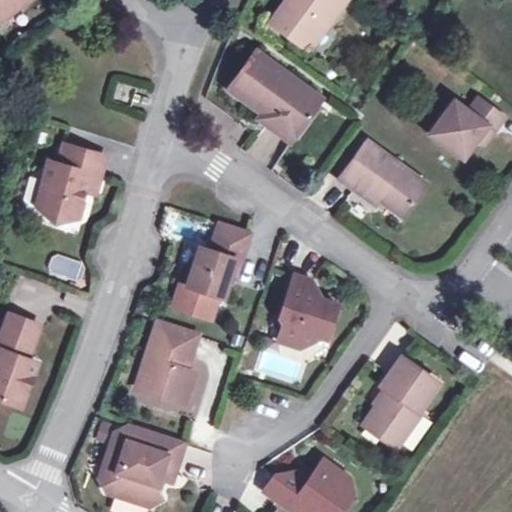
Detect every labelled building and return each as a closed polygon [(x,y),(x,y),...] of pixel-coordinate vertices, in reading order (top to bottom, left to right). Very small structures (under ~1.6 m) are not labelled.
[(0,0),(0,18),(26,0),(0,0)] [(287,0),(271,22),(308,49),(343,0),(287,0)] [(227,87),(261,112),(269,118),(266,123),(288,140),(319,98),(254,51),(227,87)] [(486,125),(492,130),(502,116),(476,97),(467,110),(453,99),(429,133),(462,157),(476,138),(486,125)] [(258,117),(266,123),(269,118),(261,112),(258,117)] [(482,142),(492,130),(486,125),(476,138),(482,142)] [(338,176),(366,197),(370,193),(378,198),(399,214),(419,188),(409,181),(413,176),(365,140),(338,176)] [(49,162),(36,207),(55,222),(77,218),(87,181),(97,184),(104,157),(63,146),(58,165),(49,162)] [(422,183),(413,176),(409,181),(419,188),(422,183)] [(374,203),(378,198),(370,193),(366,197),(374,203)] [(225,296),(233,271),(238,258),(245,260),(253,234),(222,224),(214,250),(204,247),(197,268),(193,282),(192,286),(225,296)] [(76,281),(83,262),(52,252),(46,272),(76,281)] [(241,274),(245,260),(238,258),(233,271),(241,274)] [(193,282),(197,268),(190,266),(186,280),(193,282)] [(315,296),(316,290),(309,279),(292,273),(278,317),(282,326),(277,340),(299,347),(320,336),(326,338),(337,303),(315,296)] [(0,333),(0,398),(20,405),(36,363),(21,358),(23,352),(28,353),(37,325),(7,314),(0,333)] [(196,373),(186,370),(197,334),(156,321),(135,387),(186,404),(196,373)] [(380,384),(387,390),(363,423),(394,446),(418,413),(416,412),(438,382),(402,355),(380,384)] [(159,478),(171,482),(184,444),(127,426),(124,436),(115,433),(100,480),(105,491),(149,505),(160,501),(155,489),(159,478)] [(339,511),(351,496),(346,475),(324,458),(311,476),(307,481),(294,472),(276,474),(264,491),(294,511),(339,511)] [(302,469),(294,472),(307,481),(311,476),(302,469)]
